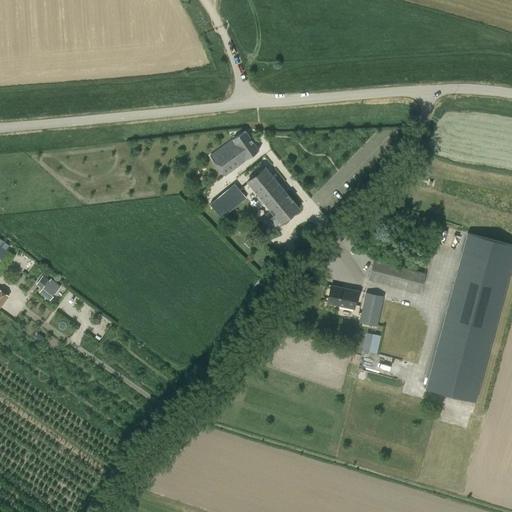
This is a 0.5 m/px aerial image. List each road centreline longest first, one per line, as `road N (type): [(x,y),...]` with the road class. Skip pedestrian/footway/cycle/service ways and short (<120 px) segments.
road 1 (unclassified): [(103,511),(144,451),(226,370),(283,291),(407,157),(423,124),(426,90)]
road 2 (unclassified): [(0,128),(426,90)]
